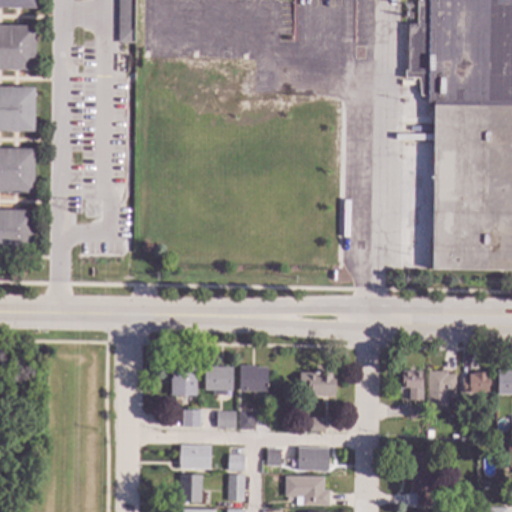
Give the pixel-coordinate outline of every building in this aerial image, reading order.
[(34,0),(34,8),(0,7),(0,0),(34,0)] [(133,0),(133,42),(116,42),(116,0),(133,0)] [(511,0),(511,269),(431,269),(433,100),(427,100),(427,95),(420,95),(417,78),(404,78),(404,70),(407,70),(407,24),(416,24),(416,0),(511,0)] [(33,70),(0,69),(0,25),(34,26),(33,70)] [(33,131),(0,130),(0,87),(33,88),(33,131)] [(32,193),(0,192),(0,148),(33,149),(32,193)] [(31,254),(0,253),(0,210),(32,211),(31,254)] [(254,367),(266,368),(266,391),(237,391),(238,365),(254,366),(254,367)] [(230,391),(221,391),(221,395),(211,395),(211,391),(202,391),(203,366),(231,367),(230,391)] [(194,396),(169,395),(169,378),(171,378),(171,367),(195,368),(194,396)] [(421,401),(408,401),(408,388),(400,388),(401,371),(422,371),(421,401)] [(446,374),(454,374),(454,390),(446,390),(446,410),(426,410),(426,371),(446,371),(446,374)] [(334,394),(331,394),(331,396),(309,395),(309,393),(305,393),(306,385),(298,385),(298,372),(334,373),(334,394)] [(487,392),(461,392),(461,377),(467,377),(467,374),(471,374),(471,372),(487,372),(487,392)] [(511,395),(496,395),(496,372),(511,372),(511,395)] [(422,418),(408,418),(409,407),(423,408),(422,418)] [(198,427),(181,427),(181,410),(198,410),(198,427)] [(234,412),(234,428),(215,428),(215,412),(234,412)] [(252,429),(237,429),(237,412),(252,412),(252,429)] [(323,418),(322,432),(308,432),(308,418),(323,418)] [(511,443),(503,443),(502,469),(511,469),(511,443)] [(208,469),(178,469),(178,446),(209,446),(208,469)] [(279,465),(265,465),(265,448),(279,448),(279,465)] [(326,471),(296,471),(296,448),(327,449),(326,471)] [(426,481),(428,481),(428,490),(438,490),(438,507),(414,507),(415,493),(409,493),(409,469),(402,469),(402,453),(426,453),(426,481)] [(242,455),(242,471),(232,471),(226,471),(226,455),(242,455)] [(242,475),(242,501),(225,501),(226,474),(242,475)] [(200,476),(199,503),(177,502),(178,475),(200,476)] [(322,491),(328,491),(328,505),(294,506),(294,497),(283,497),(283,477),(322,477),(322,491)]
